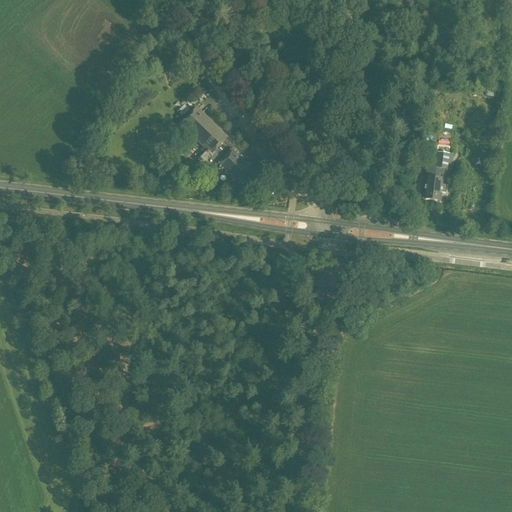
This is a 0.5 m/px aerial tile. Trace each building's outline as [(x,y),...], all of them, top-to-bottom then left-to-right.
[(444,57),(441,76),(450,77),(453,58),(444,57)] [(135,72),(143,78),(151,67),(143,61),(135,72)] [(190,102),(196,107),(204,99),(198,93),(190,102)] [(209,151),(225,136),(196,109),(181,124),(209,151)] [(225,136),(209,151),(199,161),(231,191),(253,169),(245,162),(248,159),(225,136)] [(425,177),(422,199),(441,202),(442,194),(447,194),(447,187),(442,186),(443,179),(442,179),(444,170),(447,170),(449,158),(449,153),(436,152),(434,169),(435,169),(434,178),(425,177)]
